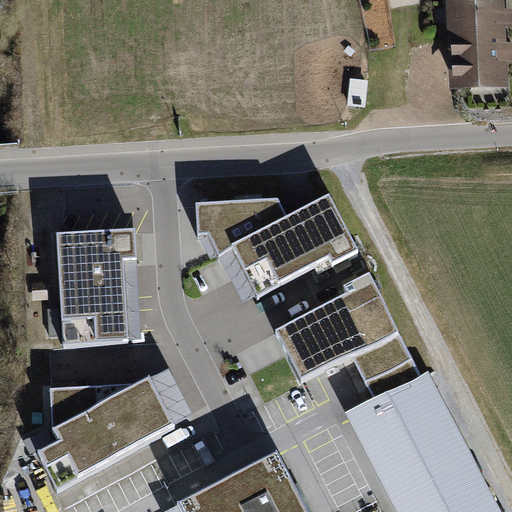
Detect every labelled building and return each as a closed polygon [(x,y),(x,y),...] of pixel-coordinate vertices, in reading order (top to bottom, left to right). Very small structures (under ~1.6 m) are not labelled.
[(503,0),(466,0),(444,1),(449,96),(508,93),(507,67),(511,67),(511,45),(506,46),(505,31),(511,30),(511,12),(504,13),(503,0)] [(330,203),(289,224),(232,254),(256,299),(257,301),(279,290),(279,291),(316,272),(318,276),(332,269),(333,271),(359,258),(330,203)] [(219,261),(232,254),(289,224),(278,204),(196,209),(197,240),(198,240),(208,240),(218,258),(219,261)] [(136,237),(57,241),(62,350),(95,349),(96,351),(128,349),(124,267),(137,266),(136,237)] [(208,240),(198,240),(210,263),(218,258),(208,240)] [(232,254),(219,261),(243,306),(256,299),(232,254)] [(137,266),(124,267),(128,349),(141,348),(137,266)] [(348,299),(276,336),(301,385),(351,359),(399,334),(370,279),(344,292),(348,299)] [(423,380),(399,334),(351,359),(376,405),(423,380)] [(169,372),(149,382),(174,430),(194,419),(169,372)] [(500,511),(430,377),(423,380),(376,405),(347,421),(394,511),(500,511)] [(149,382),(137,388),(51,393),(52,432),(59,445),(39,456),(57,491),(174,430),(149,382)] [(306,511),(278,457),(178,509),(179,511),(306,511)]
